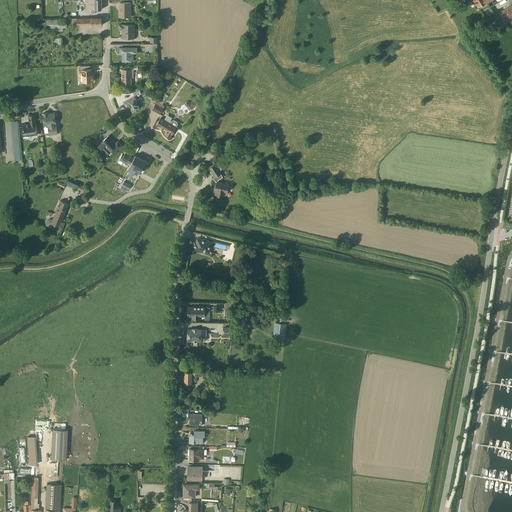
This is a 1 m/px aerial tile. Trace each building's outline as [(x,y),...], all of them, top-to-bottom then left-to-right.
[(85,0),(86,12),(87,13),(95,13),(95,9),(101,9),(101,0),(85,0)] [(119,11),(119,17),(131,17),(131,3),(119,3),(120,11),(119,11)] [(511,19),(511,3),(486,20),(493,31),(511,19)] [(92,25),(102,25),(101,17),(71,18),(72,25),(77,25),(77,26),(91,25),(92,25)] [(66,19),(46,20),(46,29),(67,28),(66,19)] [(134,25),(119,25),(119,30),(122,30),(122,38),(134,38),(134,25)] [(143,52),(144,49),(137,48),(119,48),(119,53),(122,53),(122,62),(132,62),(132,61),(133,61),(133,54),(137,54),(137,52),(143,52)] [(137,70),(137,66),(120,66),(120,69),(119,69),(119,73),(121,73),(121,86),(131,86),(131,78),(133,78),(133,69),(134,70),(137,70)] [(83,68),(81,68),(78,69),(79,81),(83,81),(91,80),(90,72),(83,72),(83,68)] [(123,103),(126,107),(129,105),(131,108),(130,109),(132,112),(140,108),(141,107),(138,100),(136,101),(134,97),(123,103)] [(160,114),(164,106),(162,105),(163,103),(160,101),(159,103),(156,102),(155,104),(152,102),(149,108),(152,109),(152,110),(160,114)] [(187,101),(184,105),(187,107),(188,109),(190,110),(192,109),(193,107),(192,104),(189,104),(187,101)] [(47,126),(49,136),(57,134),(54,113),(49,113),(48,112),(42,113),(44,126),(47,126)] [(21,124),(23,137),(37,135),(35,115),(28,115),(29,123),(21,124)] [(172,133),(174,134),(176,131),(174,130),(176,127),(177,124),(177,122),(173,120),(170,121),(169,123),(160,118),(156,126),(166,132),(164,135),(169,138),(172,133)] [(18,120),(11,121),(14,160),(20,160),(18,120)] [(112,154),(121,145),(117,141),(115,143),(108,136),(96,147),(101,152),(103,151),(107,155),(110,152),(112,154)] [(136,155),(135,155),(126,150),(123,155),(122,154),(119,159),(129,165),(127,170),(138,176),(138,174),(142,168),(144,170),(148,163),(146,162),(146,161),(144,160),(143,160),(135,156),(136,155)] [(213,179),(215,182),(216,182),(215,185),(214,186),(213,188),(215,188),(216,190),(214,194),(215,195),(218,196),(218,197),(219,199),(221,199),(223,198),(223,196),(224,195),(225,195),(226,194),(228,184),(227,182),(225,183),(218,181),(218,180),(222,177),(219,171),(219,170),(221,169),(219,165),(217,166),(216,166),(214,164),(209,167),(210,170),(210,171),(209,172),(211,175),(211,177),(212,178),(211,179),(213,179)] [(67,180),(66,184),(83,192),(87,193),(89,189),(87,188),(88,187),(85,186),(85,188),(67,180)] [(46,226),(49,228),(53,227),(54,224),(63,228),(65,223),(62,221),(69,204),(60,200),(52,219),(50,219),(46,220),(45,224),(46,226)] [(194,240),(192,248),(204,250),(209,251),(212,239),(197,236),(196,240),(194,240)] [(204,309),(209,309),(209,305),(188,304),(187,314),(192,314),(192,316),(201,316),(202,314),(204,314),(204,309)] [(188,327),(188,333),(187,333),(187,336),(188,337),(188,338),(192,338),(192,339),(197,340),(197,338),(204,338),(206,338),(207,337),(207,335),(206,333),(204,333),(204,327),(202,327),(201,326),(198,326),(192,326),(192,327),(188,327)] [(184,369),(184,380),(192,381),(193,379),(196,379),(196,373),(202,373),(202,366),(193,366),(192,369),(184,369)] [(194,399),(194,400),(194,402),(195,403),(196,404),(198,404),(199,404),(201,403),(202,402),(203,401),(203,400),(203,398),(202,397),(201,396),(199,395),(198,395),(197,395),(195,396),(194,397),(194,399)] [(202,410),(188,410),(188,414),(190,414),(190,421),(202,421),(202,410)] [(66,427),(51,426),(50,456),(65,456),(66,427)] [(190,432),(189,439),(203,439),(203,432),(204,432),(205,427),(194,427),(194,430),(190,432)] [(35,446),(34,434),(27,434),(29,462),(37,461),(35,446)] [(189,445),(189,456),(199,457),(199,455),(204,455),(204,450),(206,450),(207,446),(189,445)] [(203,463),(188,463),(188,474),(202,475),(203,463)] [(37,500),(38,475),(31,475),(29,511),(39,511),(40,507),(38,506),(38,500),(37,500)] [(43,511),(58,511),(60,481),(45,481),(43,511)] [(184,481),(183,493),(196,493),(196,486),(200,486),(200,481),(184,481)] [(79,497),(89,497),(89,487),(79,487),(79,497)] [(295,498),(290,497),(289,506),(293,506),(292,511),(305,511),(307,499),(303,499),(304,493),(296,492),(295,498)] [(115,497),(115,493),(109,493),(109,497),(107,511),(120,511),(121,505),(116,504),(116,498),(115,497)] [(277,503),(279,494),(271,493),(269,508),(273,508),(274,503),(277,503)] [(73,511),(75,494),(71,494),(70,504),(62,504),(61,511),(73,511)] [(184,511),(195,511),(195,508),(198,508),(198,507),(198,499),(189,498),(189,507),(183,507),(183,511),(184,511)]
